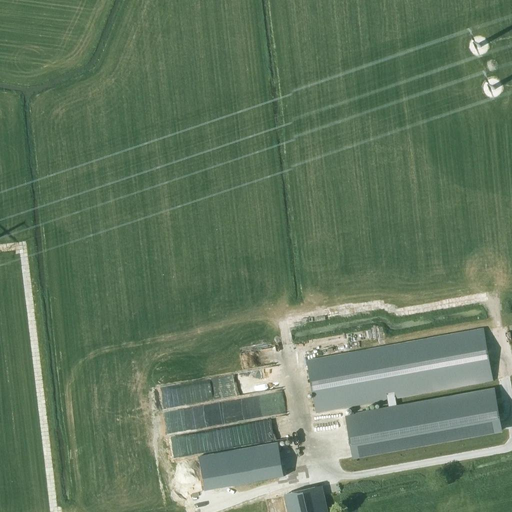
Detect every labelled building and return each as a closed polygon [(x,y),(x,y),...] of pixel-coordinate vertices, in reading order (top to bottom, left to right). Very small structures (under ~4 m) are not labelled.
[(483,330),(307,361),(316,412),(492,380),(483,330)] [(280,365),(230,374),(233,391),(234,391),(235,400),(231,401),(235,422),(256,418),(257,423),(300,415),(299,410),(288,412),(280,365)] [(198,457),(203,491),(284,477),(278,443),(198,457)] [(327,511),(322,486),(285,495),(288,511),(327,511)] [(286,511),(283,496),(266,500),(268,511),(286,511)]
